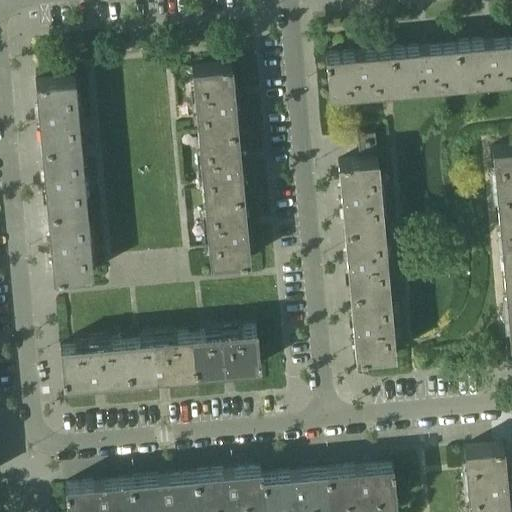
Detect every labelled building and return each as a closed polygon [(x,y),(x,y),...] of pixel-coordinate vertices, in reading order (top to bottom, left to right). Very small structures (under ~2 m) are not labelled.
[(483,37),(455,39),(459,78),(473,77),(496,75),(508,74),(510,74),(511,73),(511,34),(490,36),(483,37)] [(418,43),(389,46),(393,84),(408,83),(431,81),(444,80),(450,79),(459,78),(455,39),(425,42),(418,43)] [(353,49),(324,52),(328,90),(329,90),(344,89),(366,87),(379,86),(385,85),(393,84),(389,46),(360,48),(353,49)] [(191,64),(193,79),(197,129),(236,125),(233,96),(230,60),(191,64)] [(35,78),(36,95),(41,143),(79,139),(73,75),(35,78)] [(236,125),(197,129),(203,194),(242,191),(239,161),(239,154),(236,125)] [(356,131),(358,149),(375,147),(374,129),(356,131)] [(85,205),(81,155),(79,139),(41,143),(47,209),(85,205)] [(511,207),(511,142),(491,144),(497,209),(511,207)] [(382,219),(378,183),(376,155),(337,159),(343,223),(382,219)] [(248,256),(245,218),(242,191),(203,194),(208,251),(209,259),(248,256)] [(91,270),(87,220),(85,205),(47,209),(53,274),(91,270)] [(511,274),(511,207),(497,209),(503,275),(511,274)] [(388,285),(384,247),(382,219),(343,223),(349,289),(388,285)] [(511,339),(511,274),(503,275),(509,340),(511,339)] [(394,350),(390,312),(388,285),(349,289),(355,354),(394,350)] [(259,363),(255,324),(240,325),(217,328),(204,329),(198,329),(191,330),(194,369),(221,366),(255,363),(259,363)] [(194,369),(191,330),(175,331),(152,333),(139,335),(132,335),(125,336),(128,375),(156,372),(192,369),(194,369)] [(128,375),(125,336),(109,337),(87,339),(74,341),(68,341),(59,342),(62,381),(92,378),(102,377),(128,375)] [(508,505),(504,469),(502,441),(463,445),(469,509),(508,505)] [(395,498),(391,459),(326,465),(329,504),(395,498)] [(263,502),(260,471),(260,463),(195,469),(198,508),(263,502)] [(329,504),(326,465),(260,471),(263,502),(264,510),(329,504)] [(153,511),(198,508),(195,469),(129,475),(132,511),(153,511)] [(132,511),(129,475),(64,481),(67,511),(132,511)]
